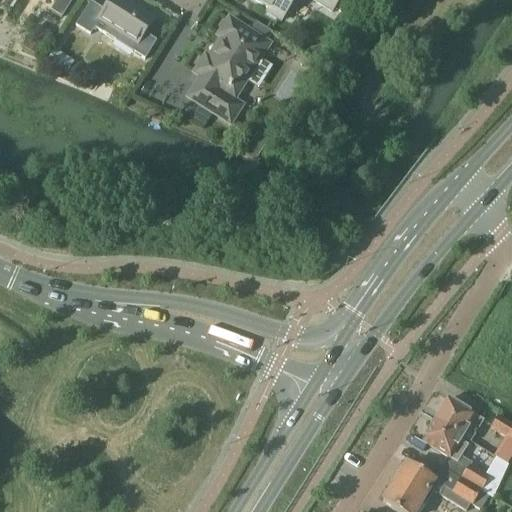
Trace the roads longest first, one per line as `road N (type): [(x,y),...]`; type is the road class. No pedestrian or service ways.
road 1 (residential): [(342,511),(497,257),(498,236),(479,206)]
road 2 (unclassified): [(351,326),(307,340),(194,304),(116,304)]
road 3 (primary): [(346,377),(479,206)]
road 4 (unclassified): [(116,304),(314,383)]
road 5 (primary): [(458,183),(351,326)]
road 6 (primary): [(259,511),(346,377)]
road 7 (primary): [(314,383),(235,511)]
road 8 (unclassified): [(116,304),(0,272)]
